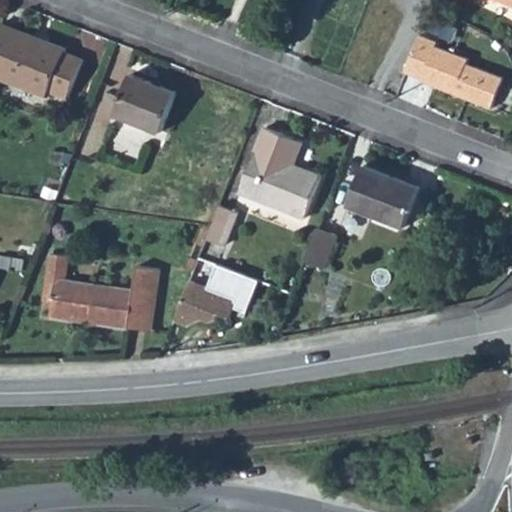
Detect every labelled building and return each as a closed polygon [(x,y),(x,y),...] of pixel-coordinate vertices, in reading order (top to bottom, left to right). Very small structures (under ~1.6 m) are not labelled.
[(0,24),(0,77),(46,96),(49,90),(68,97),(82,60),(64,53),(65,49),(0,24)] [(436,41),(419,34),(404,71),(421,77),(420,79),(446,90),(456,85),(461,95),(491,107),(502,77),(466,63),(468,58),(435,45),(436,41)] [(130,74),(114,113),(160,131),(175,92),(130,74)] [(265,128),(240,191),(305,217),(321,176),(294,165),(302,143),(265,128)] [(50,151),(49,161),(63,163),(65,153),(50,151)] [(364,165),(348,204),(404,226),(419,187),(364,165)] [(210,225),(206,237),(224,244),(237,212),(218,204),(210,225)] [(317,228),(305,259),(322,266),(335,234),(317,228)] [(50,317),(72,320),(72,316),(90,319),(90,322),(149,331),(158,269),(137,266),(133,291),(64,280),(67,256),(50,254),(43,300),(52,302),(50,317)] [(259,279),(216,263),(207,287),(189,280),(174,319),(186,324),(192,322),(195,315),(209,321),(216,318),(218,313),(229,317),(233,307),(246,312),(259,279)]
